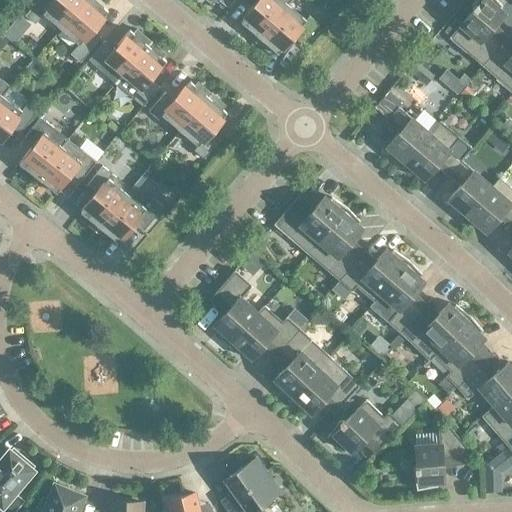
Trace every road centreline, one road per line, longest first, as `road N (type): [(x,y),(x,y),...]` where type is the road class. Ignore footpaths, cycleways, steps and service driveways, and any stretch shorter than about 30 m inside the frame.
road 1 (residential): [(247,399),(205,443),(123,460),(81,451),(30,414),(4,375),(0,349)]
road 2 (residential): [(511,315),(304,133)]
road 3 (residential): [(304,133),(144,314)]
road 4 (residential): [(304,133),(154,0)]
road 5 (residential): [(414,0),(304,133)]
road 6 (residential): [(247,399),(354,511)]
road 7 (residential): [(28,215),(144,314)]
road 8 (residential): [(144,314),(247,399)]
